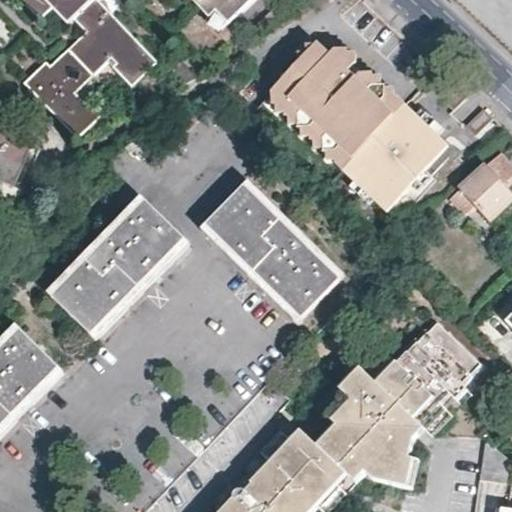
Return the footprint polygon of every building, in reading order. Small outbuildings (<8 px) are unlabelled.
[(100,1),(98,0),(22,0),(42,21),(54,10),(69,25),(74,20),(87,33),(52,66),(47,62),(26,82),(79,138),(104,113),(90,98),(86,101),(77,92),(112,59),(117,64),(113,68),(132,87),(158,62),(113,15),(100,1)] [(126,1),(125,0),(101,0),(100,1),(113,15),(126,1)] [(192,0),(197,5),(196,7),(209,21),(215,15),(228,27),(255,0),(192,0)] [(220,33),(228,27),(215,15),(209,21),(220,33)] [(353,160),(403,106),(368,75),(358,76),(357,77),(353,72),(348,77),(342,71),(346,65),(346,55),(330,40),(321,40),(315,47),(307,47),(299,56),(298,65),(272,94),(271,94),(272,106),(283,106),(284,118),(296,118),(296,130),(308,130),(309,142),(321,142),(322,153),(324,156),(334,165),(341,158),(348,165),(353,160)] [(182,88),(201,78),(177,54),(168,63),(162,69),(182,88)] [(358,76),(368,75),(346,55),(346,65),(342,71),(348,77),(353,72),(357,77),(358,76)] [(446,148),(403,106),(353,160),(348,165),(341,172),(385,213),(437,157),(446,148)] [(0,130),(0,180),(23,191),(30,176),(21,172),(31,151),(10,142),(13,137),(0,130)] [(465,217),(477,206),(490,222),(511,202),(511,192),(502,180),(511,171),(511,144),(504,151),(485,166),(461,189),(459,186),(449,193),(453,198),(451,201),(465,217)] [(462,163),(446,148),(437,157),(454,173),(462,163)] [(334,165),(341,172),(348,165),(341,158),(334,165)] [(340,282),(246,187),(206,226),(301,321),(340,282)] [(186,244),(146,204),(51,300),(91,339),(186,244)] [(439,322),(400,362),(339,425),(318,446),(302,431),(292,441),(273,461),(246,488),(245,487),(243,487),(241,487),(240,487),(238,487),(237,488),(235,489),(234,491),(233,492),(233,494),(233,497),(234,499),(221,511),(318,511),(340,489),(347,496),(364,478),(407,487),(413,459),(419,436),(413,430),(420,421),(429,430),(449,410),(458,400),(468,389),(487,369),(439,322)] [(0,431),(59,371),(19,332),(0,352),(0,431)] [(339,425),(400,362),(393,356),(372,376),(363,367),(342,389),(351,398),(332,418),(339,425)] [(476,395),(468,389),(458,400),(465,407),(476,395)] [(455,417),(449,410),(429,430),(437,437),(455,417)] [(419,436),(429,430),(420,421),(413,430),(419,436)] [(273,461),(292,441),(284,433),(265,453),(273,461)] [(511,458),(491,439),(484,481),(510,485),(511,475),(511,458)] [(413,459),(407,487),(414,488),(420,460),(413,459)] [(318,511),(331,511),(347,496),(340,489),(318,511)]
